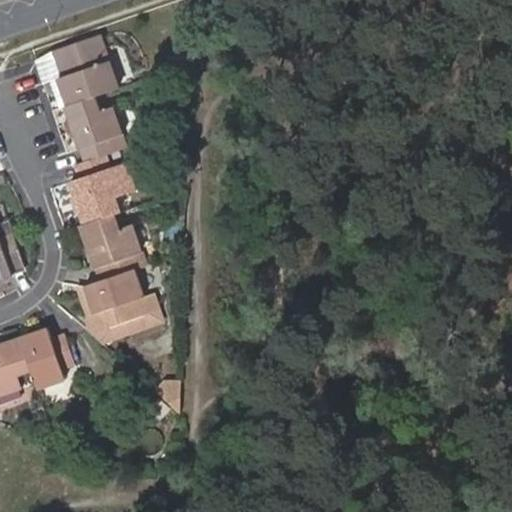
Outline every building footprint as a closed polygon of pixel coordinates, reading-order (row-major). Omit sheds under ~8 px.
[(59,61),(100,47),(106,62),(109,61),(100,35),(55,51),(59,61)] [(80,179),(74,181),(86,225),(80,227),(94,267),(98,266),(103,279),(83,287),(93,315),(104,311),(108,325),(139,314),(134,301),(143,298),(134,269),(143,265),(131,227),(117,231),(112,215),(119,213),(114,199),(135,191),(125,163),(111,168),(107,155),(115,152),(111,139),(123,136),(114,109),(102,113),(96,97),(120,88),(111,60),(109,61),(106,62),(100,47),(59,61),(64,77),(59,78),(69,106),(63,107),(78,150),(81,149),(85,162),(76,166),(80,179)] [(59,61),(55,51),(37,60),(44,84),(52,81),(61,108),(63,107),(69,106),(59,78),(64,77),(59,61)] [(0,280),(12,276),(10,269),(24,264),(14,236),(1,240),(0,239),(0,280)] [(93,315),(83,287),(76,286),(87,317),(84,330),(96,341),(159,319),(151,295),(143,298),(147,311),(139,314),(108,325),(104,311),(93,315)] [(147,311),(143,298),(134,301),(139,314),(147,311)] [(0,393),(12,389),(19,387),(15,375),(31,370),(37,389),(64,379),(61,369),(74,364),(66,341),(63,335),(50,340),(46,329),(0,345),(0,393)] [(181,414),(181,384),(167,383),(158,394),(181,414)]
